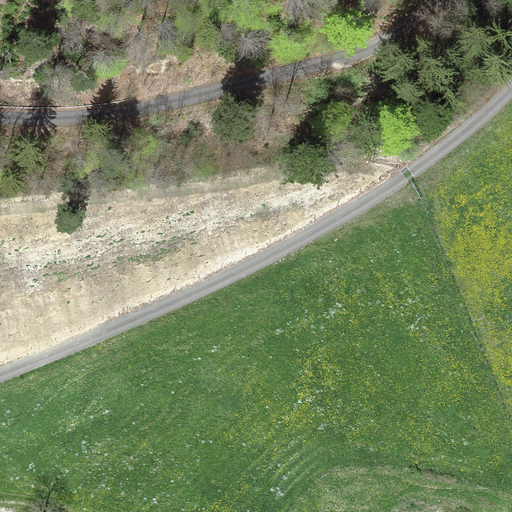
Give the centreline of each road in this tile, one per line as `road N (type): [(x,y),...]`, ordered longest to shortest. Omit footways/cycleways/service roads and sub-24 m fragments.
road 1 (unclassified): [(0,373),(282,249),(437,151),(511,88)]
road 2 (unclassified): [(442,0),(368,51),(308,70),(101,115),(0,118)]
